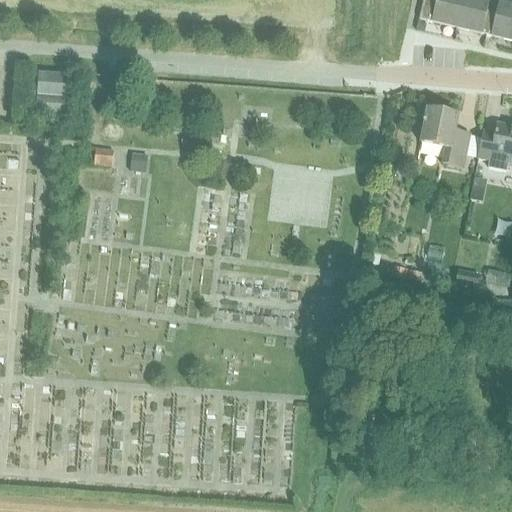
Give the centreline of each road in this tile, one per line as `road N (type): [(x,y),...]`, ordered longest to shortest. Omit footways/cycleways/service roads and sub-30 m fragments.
road 1 (unclassified): [(342,71),(0,47)]
road 2 (residential): [(511,83),(342,71)]
